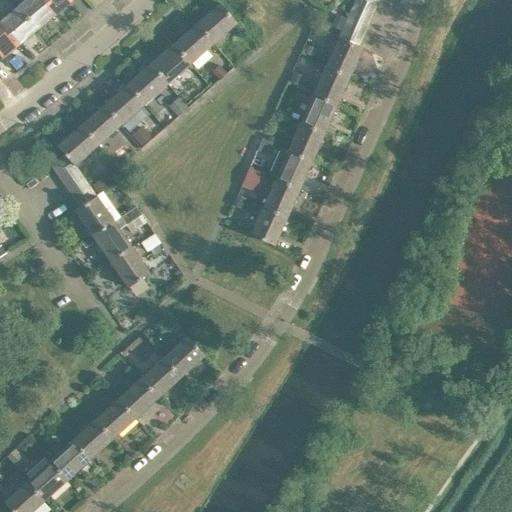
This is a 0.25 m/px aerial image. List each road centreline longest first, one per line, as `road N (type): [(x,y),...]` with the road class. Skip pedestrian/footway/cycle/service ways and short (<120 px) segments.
road 1 (residential): [(97,511),(233,387),(281,323),(407,54),(418,0)]
road 2 (tertiary): [(0,124),(138,0)]
road 3 (residential): [(90,312),(0,175)]
